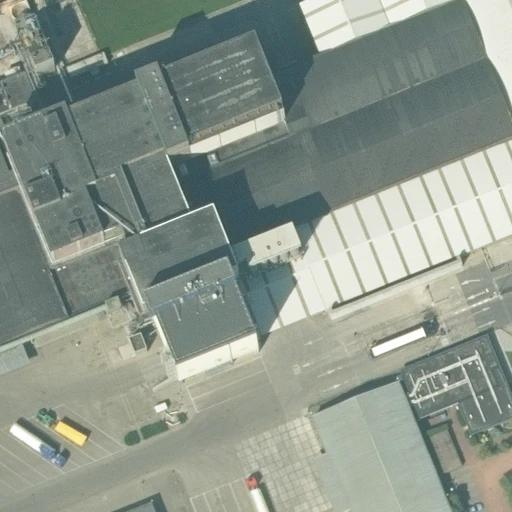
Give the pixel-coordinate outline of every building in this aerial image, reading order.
[(178,386),(260,353),(222,259),(292,231),(306,265),(325,312),(511,236),(511,0),(317,0),(300,7),(321,58),(267,80),(253,46),(0,148),(0,348),(128,297),(137,320),(149,316),(178,386)] [(104,55),(99,57),(66,70),(67,71),(70,80),(108,65),(105,57),(104,55)] [(0,118),(35,105),(23,76),(0,84),(0,118)] [(511,419),(511,398),(487,337),(447,355),(448,358),(402,378),(420,422),(459,406),(472,436),(511,419)] [(350,511),(448,511),(396,387),(313,422),(350,511)] [(463,466),(448,431),(426,440),(442,475),(463,466)]
